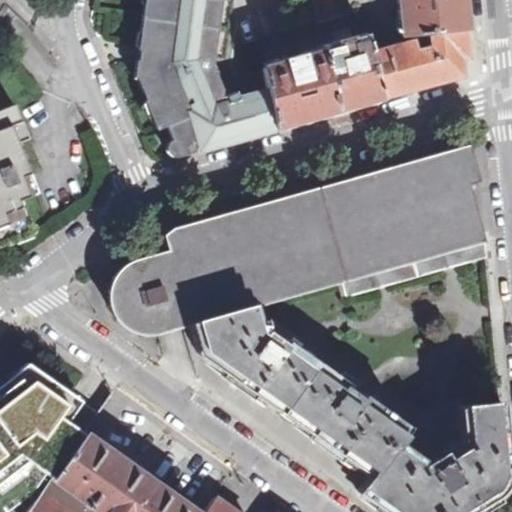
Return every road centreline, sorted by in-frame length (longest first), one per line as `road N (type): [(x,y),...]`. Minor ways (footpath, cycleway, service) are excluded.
road 1 (residential): [(139,199),(501,95)]
road 2 (residential): [(321,511),(22,286)]
road 3 (residential): [(139,199),(78,60)]
road 4 (residential): [(22,286),(139,199)]
